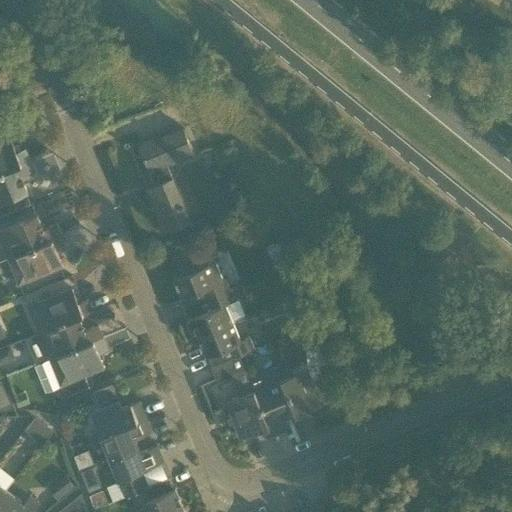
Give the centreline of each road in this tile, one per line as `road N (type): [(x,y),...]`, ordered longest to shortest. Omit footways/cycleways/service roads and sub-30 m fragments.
road 1 (residential): [(511,378),(271,497),(227,494),(203,455),(21,0)]
road 2 (primary): [(219,0),(511,239)]
road 3 (primary): [(511,166),(309,0)]
